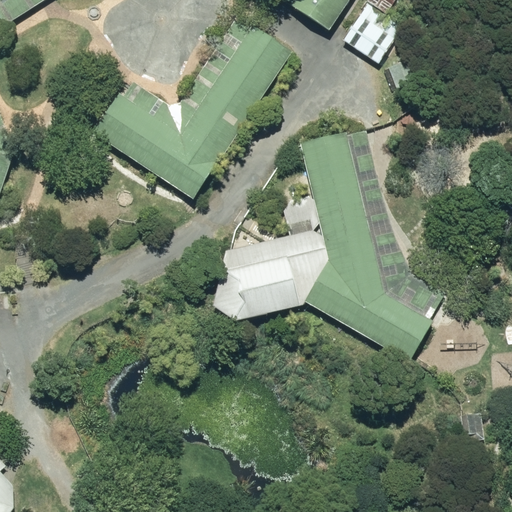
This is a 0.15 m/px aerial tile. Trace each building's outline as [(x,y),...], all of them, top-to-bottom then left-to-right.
[(0,0),(0,26),(4,33),(54,0),(0,0)] [(288,15),(327,40),(353,0),(276,0),(276,1),(291,11),(288,15)] [(371,0),(366,9),(385,21),(398,0),(371,0)] [(402,32),(385,21),(366,9),(341,47),(378,71),(402,32)] [(92,141),(192,207),(292,58),(253,32),(249,37),(232,26),(179,110),(166,112),(132,89),(122,103),(118,100),(92,141)] [(388,71),(400,96),(422,86),(410,61),(388,71)] [(0,194),(13,162),(0,128),(0,194)] [(301,306),(404,364),(427,322),(379,294),(342,135),(295,146),(315,230),(220,253),(205,308),(223,324),(301,306)] [(0,511),(8,511),(11,508),(9,488),(0,478),(0,470),(4,467),(0,462),(0,511)]
